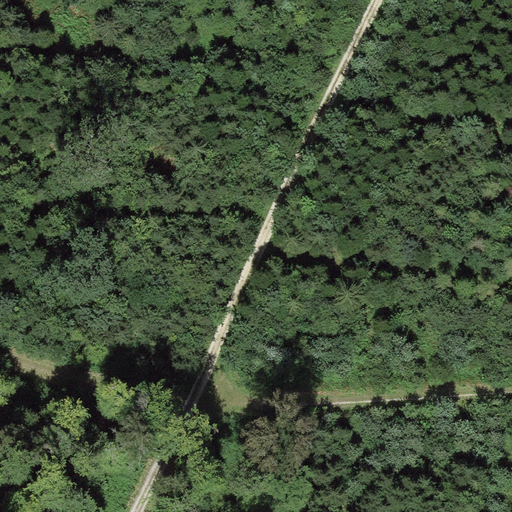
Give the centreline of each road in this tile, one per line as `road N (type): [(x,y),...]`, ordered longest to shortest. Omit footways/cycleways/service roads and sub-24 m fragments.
road 1 (track): [(377,0),(133,511)]
road 2 (track): [(511,392),(179,404)]
road 3 (track): [(0,350),(179,404)]
